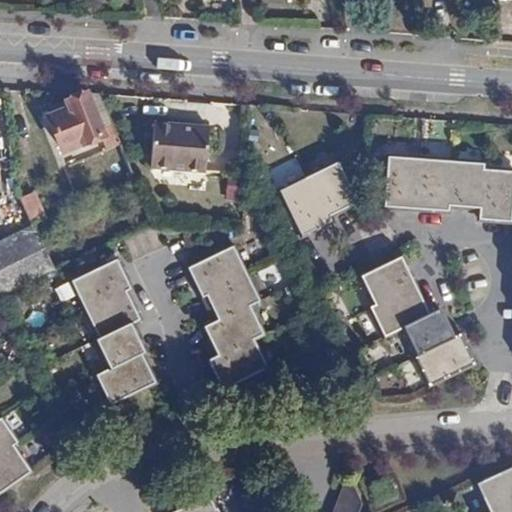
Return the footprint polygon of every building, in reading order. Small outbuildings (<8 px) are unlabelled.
[(122,145),(113,125),(101,130),(87,95),(64,106),(67,114),(51,122),(63,153),(103,137),(107,151),(122,145)] [(67,114),(64,106),(47,112),(51,122),(67,114)] [(155,122),(152,170),(206,174),(210,127),(155,122)] [(417,211),(421,160),(389,158),(387,179),(385,209),(417,211)] [(450,208),(453,162),(421,160),(417,211),(449,213),(450,208)] [(481,211),(484,170),(484,164),(453,162),(450,208),(481,211)] [(359,205),(350,186),(338,163),(309,177),(330,219),(359,205)] [(511,224),(511,171),(484,170),(481,211),(481,222),(511,224)] [(330,219),(309,177),(280,192),(303,238),(332,224),(330,219)] [(22,196),(32,222),(48,216),(38,190),(22,196)] [(54,271),(34,227),(0,242),(0,297),(13,291),(54,271)] [(233,247),(205,260),(187,269),(201,298),(205,296),(247,275),(233,247)] [(374,306),(416,287),(402,257),(361,277),(374,306)] [(133,288),(118,259),(103,266),(72,281),(86,311),(128,290),(133,288)] [(205,296),(217,322),(249,306),(260,301),(247,275),(205,296)] [(400,329),(430,314),(416,287),(374,306),(369,310),(383,338),(400,329)] [(142,318),(128,290),(86,311),(100,339),(133,323),(142,318)] [(204,329),(218,357),(253,341),(263,335),(249,306),(217,322),(204,329)] [(414,358),(454,338),(440,310),(430,314),(400,329),(414,358)] [(109,371),(143,354),(148,353),(133,323),(100,339),(94,342),(109,371)] [(429,388),(475,365),(460,336),(454,338),(414,358),(429,388)] [(208,362),(222,391),(268,369),(253,341),(218,357),(208,362)] [(110,406),(157,383),(143,354),(109,371),(96,378),(110,406)] [(2,418),(0,420),(0,455),(14,445),(18,443),(2,418)] [(18,438),(28,457),(55,442),(44,423),(18,438)] [(0,455),(0,494),(33,472),(14,445),(0,455)] [(511,467),(477,485),(489,511),(494,511),(511,504),(511,467)] [(388,480),(373,488),(379,503),(395,495),(388,480)] [(360,511),(365,491),(342,486),(336,511),(360,511)] [(218,511),(211,496),(175,511),(218,511)]
